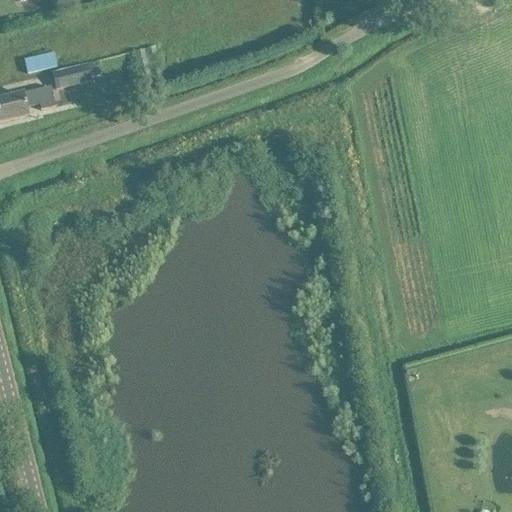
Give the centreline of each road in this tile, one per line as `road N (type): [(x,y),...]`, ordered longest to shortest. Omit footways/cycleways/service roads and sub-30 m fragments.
road 1 (unclassified): [(0,172),(301,67),(427,0)]
road 2 (unclassified): [(38,511),(0,356)]
